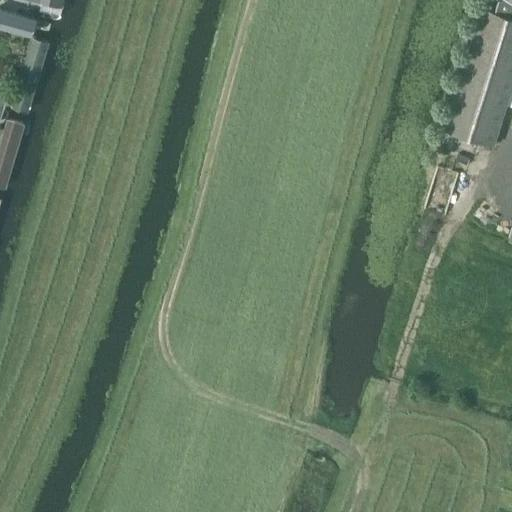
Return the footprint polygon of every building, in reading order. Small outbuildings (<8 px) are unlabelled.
[(68,0),(44,0),(42,11),(64,16),(68,0)] [(511,0),(497,0),(495,10),(482,6),(444,126),(493,142),(511,83),(511,0)] [(30,17),(0,7),(0,24),(25,32),(30,17)] [(16,108),(34,112),(52,40),(35,36),(16,108)] [(0,93),(0,104),(5,106),(8,96),(0,93)] [(0,159),(0,185),(11,189),(29,125),(12,119),(0,159)]
